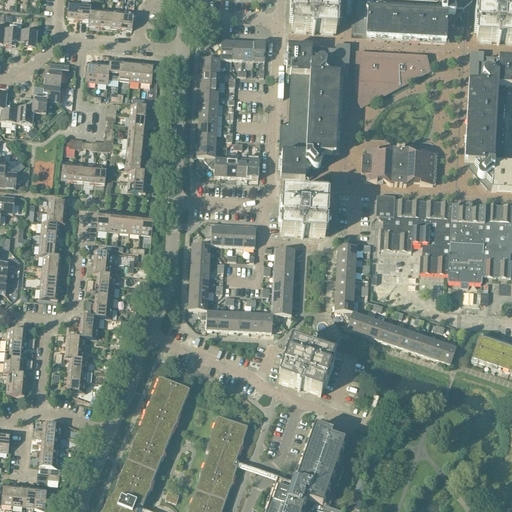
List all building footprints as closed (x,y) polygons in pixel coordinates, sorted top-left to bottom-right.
[(338,18),(338,14),(339,14),(339,4),(337,4),(337,0),(292,0),(292,2),(290,2),(289,11),(290,12),(290,15),(289,15),(288,25),(291,25),(291,34),(311,35),(311,37),(311,38),(312,38),(313,38),(314,38),(314,37),(314,35),(335,36),(335,27),(338,28),(339,18),(338,18)] [(365,38),(367,1),(355,0),(353,37),(365,38)] [(445,46),(447,24),(447,21),(451,21),(452,17),(453,17),(454,16),(455,15),(455,14),(455,13),(454,13),(454,12),(453,11),(452,11),(445,10),(446,5),(367,1),(365,38),(365,42),(445,46)] [(511,4),(502,4),(502,2),(501,1),(500,1),(499,1),(499,2),(498,2),(498,4),(478,3),(478,12),(474,12),(474,21),(475,21),(475,25),(474,25),(473,35),(476,35),(476,44),(496,45),(496,47),(496,48),(497,48),(498,48),(499,48),(499,47),(500,45),(511,45),(511,4)] [(78,23),(79,4),(68,3),(66,22),(78,23)] [(89,24),(90,10),(91,5),(79,4),(78,23),(88,24),(89,24)] [(100,11),(90,10),(89,24),(88,24),(87,28),(99,29),(100,11)] [(110,30),(111,12),(100,11),(99,29),(110,30)] [(120,31),(122,13),(111,12),(110,30),(120,31)] [(131,33),(133,14),(122,13),(120,31),(131,33)] [(20,33),(19,45),(23,45),(23,49),(35,51),(36,38),(39,39),(40,30),(34,29),(33,34),(20,33)] [(19,45),(20,33),(4,31),(3,48),(15,49),(15,45),(19,45)] [(231,64),(232,45),(221,44),(220,52),(218,52),(213,56),(220,63),(231,64)] [(242,64),(243,45),(232,45),(231,64),(242,64)] [(252,65),(253,46),(243,45),(242,64),(252,65)] [(264,65),(265,46),(253,46),(252,65),(264,65)] [(339,159),(343,78),(345,52),(287,49),(286,76),(291,77),(288,128),(281,128),(281,121),(280,121),(278,156),(279,156),(279,155),(281,155),(280,182),(304,183),(304,182),(309,182),(324,168),(320,163),(324,159),(324,158),(339,159)] [(219,74),(220,63),(213,56),(209,59),(209,62),(201,62),(200,73),(219,74)] [(511,166),(500,166),(503,123),(504,88),(511,88),(511,60),(474,59),(472,85),(468,166),(474,166),(474,168),(478,172),(478,173),(477,174),(477,175),(477,176),(477,177),(477,178),(477,179),(478,180),(479,181),(480,181),(481,182),(482,182),(483,182),(484,181),(485,181),(486,180),(490,186),(492,186),(491,193),(511,194),(511,166)] [(364,108),(426,75),(419,63),(360,60),(358,97),(364,108)] [(118,83),(120,65),(109,64),(108,68),(109,68),(107,82),(108,82),(118,83)] [(129,84),(131,66),(120,65),(118,83),(129,84)] [(60,89),(62,74),(68,75),(69,68),(50,66),(49,76),(45,76),(43,88),(60,89)] [(96,86),(98,67),(86,66),(85,85),(96,86)] [(140,85),(141,67),(131,66),(129,84),(140,85)] [(109,68),(108,68),(98,67),(96,86),(107,87),(108,82),(107,82),(109,68)] [(151,86),(152,68),(141,67),(140,85),(151,86)] [(219,85),(219,74),(200,73),(200,84),(219,85)] [(218,96),(219,85),(200,84),(199,95),(218,96)] [(58,106),(60,89),(43,88),(42,100),(46,101),(46,105),(58,106)] [(218,106),(218,96),(199,95),(199,105),(218,106)] [(45,117),(46,105),(46,101),(42,100),(30,99),(29,111),(29,115),(33,116),(45,117)] [(217,117),(218,106),(199,105),(198,116),(217,117)] [(0,124),(15,126),(17,109),(6,108),(5,108),(5,113),(0,112),(0,113),(0,114),(0,124)] [(147,121),(148,110),(130,108),(129,119),(147,121)] [(32,128),(33,116),(29,115),(29,111),(17,109),(15,126),(32,128)] [(216,128),(217,117),(198,116),(198,127),(216,128)] [(146,132),(147,121),(129,119),(128,130),(146,132)] [(216,139),(216,128),(198,127),(197,138),(216,139)] [(33,129),(26,135),(32,141),(39,135),(33,129)] [(145,143),(146,132),(128,130),(127,141),(145,143)] [(215,150),(216,139),(197,138),(197,149),(215,150)] [(144,153),(145,143),(127,141),(126,152),(144,153)] [(73,160),(74,151),(68,151),(69,143),(64,143),(64,149),(63,149),(62,159),(73,160)] [(215,161),(215,150),(197,149),(196,160),(203,161),(203,163),(207,168),(215,161)] [(143,164),(144,153),(126,152),(125,162),(143,164)] [(436,181),(437,163),(436,163),(436,159),(435,159),(434,157),(434,156),(421,155),(421,158),(414,157),(408,152),(392,152),(384,156),(378,155),(378,153),(365,152),(365,153),(363,156),(362,156),(362,159),(361,159),(360,177),(361,177),(361,181),(363,181),(363,184),(376,185),(376,183),(383,183),(390,188),(405,188),(413,185),(419,185),(419,187),(432,188),(432,187),(434,185),(435,185),(435,181),(436,181)] [(225,181),(226,162),(215,161),(207,168),(211,172),(214,172),(213,180),(225,181)] [(142,175),(142,174),(143,164),(125,162),(123,173),(128,174),(142,175)] [(235,181),(236,162),(226,162),(225,181),(235,181)] [(246,182),(247,163),(236,162),(235,181),(246,182)] [(258,182),(259,163),(247,163),(246,182),(258,182)] [(71,184),(73,166),(61,165),(60,183),(71,184)] [(82,185),(84,167),(73,166),(71,184),(82,185)] [(93,186),(94,168),(84,167),(82,185),(93,186)] [(104,187),(106,169),(94,168),(93,186),(104,187)] [(146,186),(147,175),(142,174),(142,175),(128,174),(127,184),(146,186)] [(0,191),(15,193),(15,192),(23,193),(24,189),(15,188),(16,176),(4,175),(3,179),(0,179),(0,191)] [(145,197),(146,186),(127,184),(126,195),(145,197)] [(282,197),(281,206),(279,205),(278,215),(280,215),(279,219),(278,219),(278,229),(280,229),(280,237),(293,238),(300,239),(300,241),(301,242),(302,242),(303,242),(303,241),(304,241),(304,239),(306,239),(319,240),(324,240),(325,231),(327,231),(328,221),(327,221),(327,218),(328,218),(329,208),(326,208),(326,199),(321,199),(308,198),(306,198),(306,196),(306,195),(305,195),(304,194),(304,195),(303,195),(302,196),(302,198),(295,197),(282,197)] [(12,218),(13,207),(17,207),(19,205),(20,201),(0,199),(0,212),(0,215),(0,216),(12,218)] [(511,208),(500,208),(500,207),(500,208),(485,207),(485,209),(478,209),(478,212),(472,212),(472,206),(470,204),(467,204),(465,206),(465,212),(458,211),(458,208),(452,208),(452,205),(438,205),(438,204),(437,204),(437,205),(423,204),(423,203),(423,204),(409,203),(409,202),(408,202),(408,203),(394,202),(394,200),(376,199),(375,219),(378,220),(378,221),(380,224),(382,224),(382,231),(380,231),(379,253),(380,252),(395,253),(394,254),(395,254),(395,253),(410,254),(411,254),(412,246),(420,246),(420,251),(422,251),(421,258),(420,258),(419,276),(419,275),(433,276),(433,277),(434,277),(434,276),(448,277),(447,284),(448,284),(448,283),(460,284),(460,290),(468,291),(468,285),(480,285),(480,286),(481,286),(482,279),(495,279),(495,280),(496,280),(496,279),(510,280),(510,281),(511,263),(509,263),(510,255),(511,255),(511,208)] [(65,217),(66,206),(48,204),(47,215),(65,217)] [(64,228),(65,217),(47,215),(46,226),(59,227),(59,228),(64,228)] [(107,234),(109,216),(97,215),(96,233),(107,234)] [(118,235),(120,217),(109,216),(107,234),(118,235)] [(129,236),(131,218),(120,217),(118,235),(129,236)] [(140,237),(141,219),(131,218),(129,236),(140,237)] [(151,238),(152,220),(141,219),(140,237),(151,238)] [(58,238),(59,228),(59,227),(46,226),(41,225),(40,236),(58,238)] [(221,249),(222,230),(211,230),(210,240),(206,240),(204,242),(210,249),(221,249)] [(232,250),(233,231),(222,230),(221,249),(232,250)] [(243,251),(244,232),(233,231),(232,250),(243,251)] [(254,251),(255,232),(244,232),(243,251),(254,251)] [(57,249),(58,238),(40,236),(39,247),(57,249)] [(209,260),(210,249),(204,242),(202,243),(201,248),(191,248),(191,259),(209,260)] [(56,259),(57,249),(39,247),(38,259),(42,259),(56,260),(56,259)] [(355,260),(356,249),(337,248),(337,259),(355,260)] [(294,264),(294,253),(275,252),(275,263),(294,264)] [(111,268),(112,256),(94,255),(93,266),(111,268)] [(60,271),(61,260),(56,259),(56,260),(42,259),(41,269),(60,271)] [(209,271),(209,260),(191,259),(190,270),(209,271)] [(355,271),(355,260),(337,259),(336,270),(355,271)] [(293,275),(294,264),(275,263),(274,274),(293,275)] [(8,265),(0,264),(0,280),(12,282),(12,278),(7,277),(8,265)] [(110,278),(111,268),(93,266),(92,277),(96,278),(96,277),(110,278)] [(59,282),(60,271),(41,269),(40,280),(59,282)] [(208,282),(209,271),(190,270),(190,280),(208,282)] [(354,282),(355,271),(336,270),(335,281),(354,282)] [(292,286),(293,275),(274,274),(274,285),(292,286)] [(114,290),(115,278),(110,278),(96,277),(96,278),(95,288),(114,290)] [(0,297),(5,298),(6,286),(11,287),(12,282),(0,280),(0,297)] [(58,293),(59,282),(40,280),(39,291),(58,293)] [(208,293),(208,282),(190,280),(189,292),(208,293)] [(354,293),(354,282),(335,281),(335,292),(354,293)] [(292,297),(292,286),(274,285),(273,296),(292,297)] [(113,300),(114,290),(95,288),(94,299),(113,300)] [(57,304),(58,293),(39,291),(38,302),(57,304)] [(207,303),(208,293),(189,292),(188,302),(207,303)] [(353,304),(354,293),(335,292),(334,303),(353,304)] [(291,307),(292,297),(273,296),(272,306),(291,307)] [(487,306),(488,296),(481,296),(480,308),(485,308),(487,306)] [(112,311),(113,300),(94,299),(93,309),(112,311)] [(206,314),(207,303),(188,302),(188,313),(198,314),(197,319),(199,321),(206,314)] [(353,315),(353,304),(334,303),(334,314),(343,315),(343,318),(344,320),(353,315)] [(291,319),(291,307),(272,306),(272,318),(278,325),(280,323),(280,318),(291,319)] [(111,322),(112,311),(93,309),(92,319),(92,320),(99,321),(111,322)] [(217,333),(218,315),(206,314),(199,321),(201,323),(206,323),(205,333),(217,333)] [(228,334),(228,315),(218,315),(217,333),(228,334)] [(238,335),(239,316),(228,315),(228,334),(238,335)] [(357,336),(363,318),(353,315),(344,320),(346,322),(349,323),(346,332),(357,336)] [(249,335),(250,316),(239,316),(238,335),(249,335)] [(260,336),(261,317),(250,316),(249,335),(260,336)] [(271,336),(272,326),(276,327),(278,325),(272,318),(261,317),(260,336),(271,336)] [(98,331),(99,321),(92,320),(92,319),(80,318),(79,330),(98,331)] [(367,340),(373,322),(363,318),(357,336),(367,340)] [(377,343),(383,325),(373,322),(367,340),(377,343)] [(388,347),(394,329),(383,325),(377,343),(388,347)] [(398,350),(404,332),(394,329),(388,347),(398,350)] [(97,343),(98,331),(79,330),(78,340),(78,341),(85,341),(85,342),(97,343)] [(24,345),(25,334),(7,332),(6,343),(24,345)] [(408,354),(414,336),(404,332),(398,350),(408,354)] [(418,357),(425,339),(414,336),(408,354),(418,357)] [(84,352),(85,342),(85,341),(78,341),(78,340),(66,339),(65,350),(84,352)] [(429,360),(435,343),(425,339),(418,357),(429,360)] [(511,351),(479,340),(478,340),(471,362),(511,376),(511,351)] [(23,356),(24,345),(6,343),(5,354),(23,356)] [(439,364),(445,346),(435,343),(429,360),(439,364)] [(330,378),(333,369),(331,368),(333,360),(314,354),(315,352),(315,351),(314,351),(314,350),(313,350),(312,350),(311,350),(311,351),(311,352),(291,346),(289,354),(286,353),(283,362),(284,362),(283,366),(281,365),(278,375),(281,376),(278,384),(297,391),(297,393),(297,394),(297,395),(298,395),(299,395),(300,395),(300,394),(301,392),(320,399),(323,390),(326,391),(329,382),(328,382),(329,378),(330,378)] [(450,368),(456,350),(445,346),(439,364),(450,368)] [(83,363),(83,362),(84,352),(65,350),(64,361),(69,362),(69,361),(83,363)] [(22,366),(23,356),(5,354),(4,364),(22,366)] [(86,374),(87,363),(83,362),(83,363),(69,361),(69,362),(68,372),(86,374)] [(21,377),(22,366),(4,364),(3,376),(7,376),(21,377)] [(91,374),(86,374),(68,372),(67,383),(85,384),(90,385),(91,374)] [(25,388),(26,377),(21,377),(7,376),(6,387),(25,388)] [(150,489),(160,463),(161,463),(163,460),(164,456),(163,456),(174,430),(176,427),(177,423),(187,397),(188,397),(189,394),(187,393),(188,393),(181,390),(160,382),(158,381),(157,385),(147,411),(145,414),(144,414),(144,418),(134,444),(131,447),(131,451),(120,477),(118,480),(118,481),(117,484),(117,485),(112,497),(109,503),(107,502),(103,511),(136,511),(138,509),(142,510),(147,497),(149,493),(150,493),(150,489)] [(84,396),(85,384),(67,383),(66,394),(84,396)] [(24,400),(25,388),(6,387),(5,398),(24,400)] [(362,401),(366,391),(360,389),(357,399),(362,401)] [(232,487),(232,486),(232,482),(237,469),(234,468),(235,465),(240,450),(240,451),(242,447),(243,443),(242,443),(247,429),(217,419),(212,433),(212,432),(210,436),(209,440),(210,440),(205,454),(208,455),(202,472),(200,475),(199,476),(199,480),(190,506),(188,509),(188,510),(187,511),(221,511),(229,490),(230,490),(232,487)] [(60,439),(62,428),(43,426),(42,432),(33,432),(33,437),(60,439)] [(336,511),(328,509),(331,501),(349,449),(350,449),(350,448),(343,446),(344,444),(331,439),(332,435),(329,433),(317,429),(315,436),(312,435),(298,477),(300,478),(298,483),(296,482),(296,483),(286,480),(285,483),(284,486),(279,485),(279,484),(277,484),(266,511),(336,511)] [(0,455),(8,456),(9,437),(0,436),(0,455)] [(59,450),(60,439),(33,437),(32,441),(41,442),(40,448),(59,450)] [(58,461),(59,450),(40,448),(39,459),(58,461)] [(57,472),(58,461),(39,459),(38,470),(49,471),(48,477),(60,478),(60,472),(57,472)] [(12,508),(14,490),(3,489),(1,507),(12,508)] [(23,509),(24,491),(14,490),(12,508),(23,509)] [(34,510),(35,492),(24,491),(23,509),(34,510)] [(38,511),(47,511),(53,499),(46,497),(46,493),(35,492),(34,510),(38,511)]
